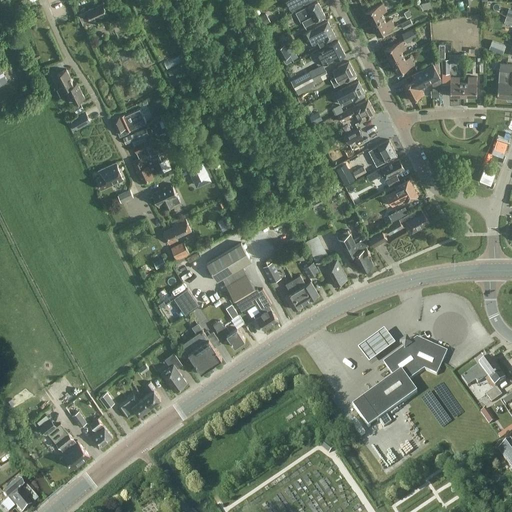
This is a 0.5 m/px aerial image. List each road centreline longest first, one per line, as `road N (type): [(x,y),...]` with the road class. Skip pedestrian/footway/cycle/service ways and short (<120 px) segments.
road 1 (primary): [(133,446),(351,301),(429,275),(493,270)]
road 2 (residential): [(157,227),(42,0)]
road 3 (residential): [(493,210),(435,189),(397,120)]
road 4 (residential): [(397,120),(335,0)]
